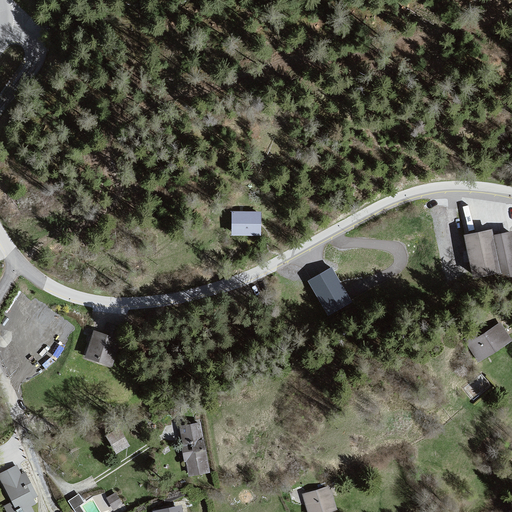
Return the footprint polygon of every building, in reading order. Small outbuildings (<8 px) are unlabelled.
[(233,211),(236,237),(267,237),(267,211),(233,211)] [(488,232),(456,238),(471,287),(511,281),(511,240),(511,234),(490,240),(488,232)] [(333,264),(309,277),(328,313),(352,300),(333,264)] [(473,333),(459,341),(472,364),(508,342),(496,325),(475,336),(473,333)] [(94,331),(86,358),(112,368),(123,343),(94,331)] [(200,422),(179,426),(189,476),(211,474),(200,422)] [(123,431),(107,438),(117,454),(130,447),(123,431)] [(16,467),(0,474),(0,480),(16,511),(21,511),(37,506),(16,467)] [(333,511),(329,488),(298,497),(302,511),(333,511)] [(81,511),(84,510),(79,503),(85,500),(80,491),(69,498),(77,511),(81,511)] [(115,493),(104,498),(113,511),(123,506),(115,493)]
